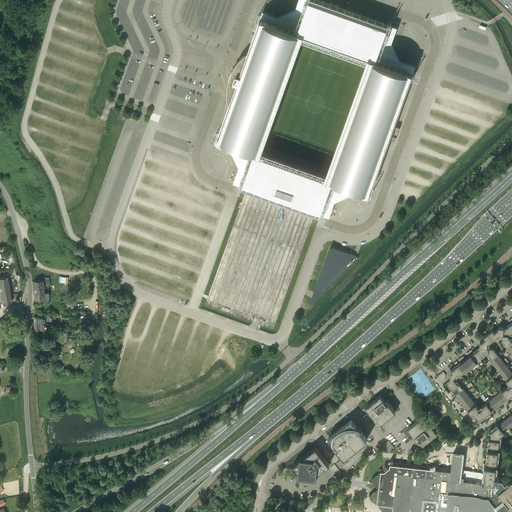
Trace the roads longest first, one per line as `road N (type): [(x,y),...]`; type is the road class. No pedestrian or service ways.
road 1 (unclassified): [(168,0),(177,54),(112,235),(113,256),(128,285),(148,299),(271,342),(285,333),(319,241),(360,240),(382,226),(451,34),(445,0)]
road 2 (unclassified): [(37,511),(26,420),(28,275),(0,186)]
road 3 (trunk): [(511,175),(283,384)]
road 4 (trunk): [(283,384),(80,511)]
road 5 (unclassified): [(257,500),(269,466),(419,357)]
road 6 (motorway): [(252,434),(416,292)]
road 7 (trunk): [(416,292),(511,204)]
road 8 (motorway): [(152,511),(252,434)]
